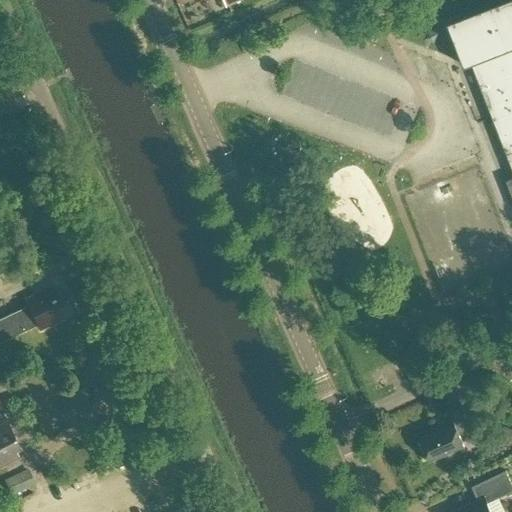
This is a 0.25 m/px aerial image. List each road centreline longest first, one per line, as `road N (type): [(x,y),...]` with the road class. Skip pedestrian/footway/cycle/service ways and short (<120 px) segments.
road 1 (unclassified): [(231,511),(1,0)]
road 2 (tertiary): [(337,425),(149,0)]
road 3 (residential): [(511,355),(337,425)]
